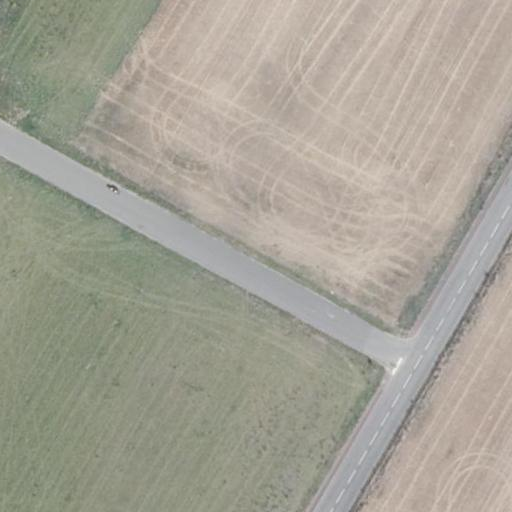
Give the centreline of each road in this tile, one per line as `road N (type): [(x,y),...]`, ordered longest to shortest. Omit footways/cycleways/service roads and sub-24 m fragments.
road 1 (unclassified): [(0,141),(419,371)]
road 2 (tertiary): [(419,371),(511,212)]
road 3 (tertiary): [(338,511),(419,371)]
